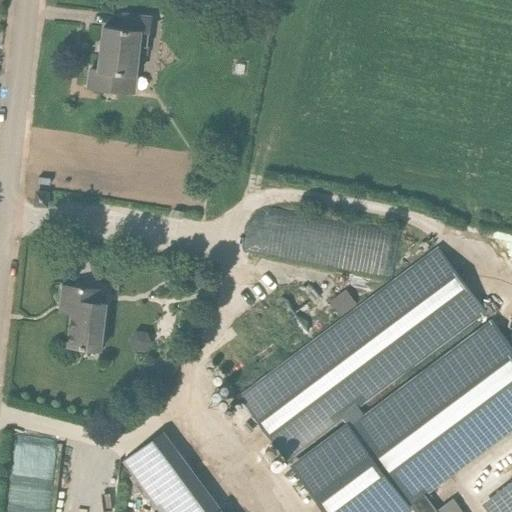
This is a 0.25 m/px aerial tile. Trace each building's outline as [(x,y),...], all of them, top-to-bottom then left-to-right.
[(91,69),(89,88),(136,94),(141,55),(147,55),(151,18),(124,15),(122,29),(104,27),(99,70),(91,69)] [(222,94),(215,125),(231,129),(237,97),(222,94)] [(46,206),(47,193),(37,193),(36,205),(46,206)] [(182,220),(183,212),(172,210),(171,218),(182,220)] [(393,257),(401,233),(367,221),(361,239),(379,245),(376,254),(371,267),(391,274),(396,258),(393,257)] [(416,511),(438,511),(426,495),(511,430),(511,345),(494,321),(366,416),(359,407),(487,312),(440,249),(329,330),(293,283),(242,321),(248,329),(211,357),(288,460),(344,418),(350,427),(294,468),(326,511),(404,511),(412,506),(416,511)] [(203,288),(206,274),(186,270),(184,285),(203,288)] [(63,285),(61,304),(60,313),(72,314),(68,346),(102,350),(107,304),(97,302),(98,288),(63,285)] [(334,298),(345,313),(359,303),(349,287),(334,298)] [(224,511),(162,429),(121,460),(160,511),(224,511)] [(511,511),(511,482),(484,503),(490,511),(511,511)]
